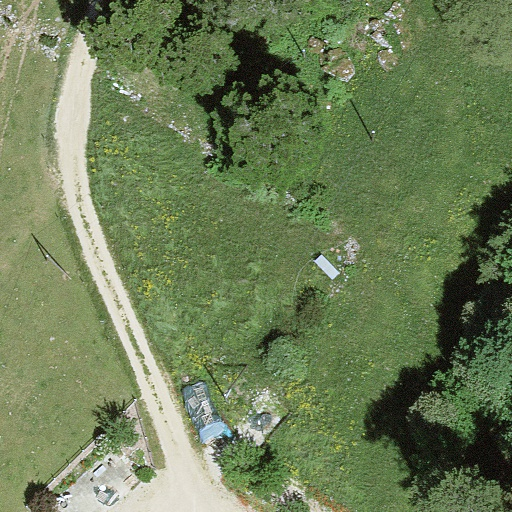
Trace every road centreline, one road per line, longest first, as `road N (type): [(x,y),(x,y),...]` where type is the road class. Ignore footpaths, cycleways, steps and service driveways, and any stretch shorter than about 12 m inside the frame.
road 1 (track): [(111,0),(64,151),(206,511)]
road 2 (track): [(64,151),(0,310)]
